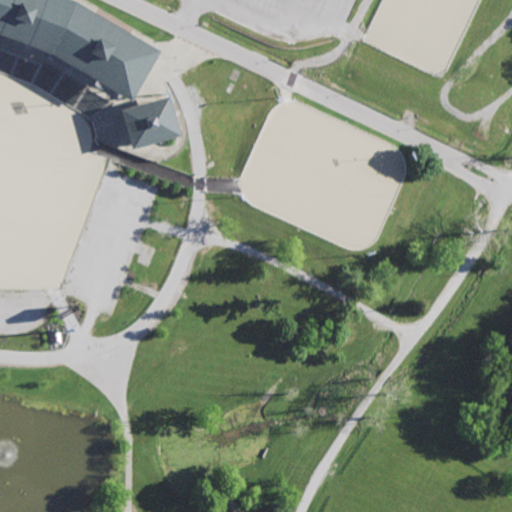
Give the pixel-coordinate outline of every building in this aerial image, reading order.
[(0,0),(0,41),(46,58),(126,104),(154,55),(71,5),(57,0),(0,0)] [(229,0),(279,19),(286,0),(229,0)] [(344,19),(351,0),(303,0),(302,2),(344,19)] [(125,150),(174,137),(164,99),(115,112),(125,150)] [(72,276),(100,285),(94,305),(108,309),(125,250),(137,254),(134,263),(149,267),(155,247),(132,240),(139,217),(94,204),(72,276)] [(266,251),(272,238),(253,230),(248,243),(266,251)]
